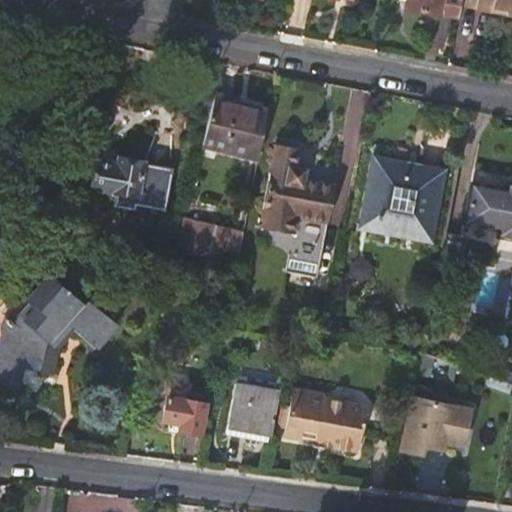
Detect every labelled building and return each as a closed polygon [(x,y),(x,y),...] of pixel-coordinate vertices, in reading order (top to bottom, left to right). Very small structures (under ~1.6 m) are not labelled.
[(406,0),(405,11),(458,22),(461,7),(462,0),(406,0)] [(508,18),(511,18),(511,0),(478,0),(476,11),(493,15),(494,10),(506,12),(508,18)] [(267,103),(215,93),(213,99),(266,109),(267,103)] [(266,109),(213,99),(202,143),(258,154),(266,109)] [(299,148),(275,143),(258,227),(292,234),(285,271),(316,278),(327,222),(328,219),(335,187),(335,184),(305,178),(306,168),(296,166),(299,148)] [(116,164),(96,160),(95,162),(92,186),(115,189),(113,204),(135,208),(136,203),(164,208),(171,165),(117,157),(116,164)] [(373,158),(360,227),(429,239),(441,170),(373,158)] [(511,189),(506,189),(471,182),(463,222),(499,229),(497,235),(511,238),(511,189)] [(243,229),(183,217),(175,250),(237,258),(243,229)] [(465,236),(446,233),(441,263),(460,267),(465,236)] [(50,265),(19,299),(28,307),(15,322),(2,317),(0,320),(0,325),(0,328),(8,336),(5,350),(0,349),(0,380),(6,382),(11,362),(47,371),(54,344),(50,340),(76,314),(99,335),(117,315),(89,289),(83,295),(50,265)] [(227,436),(271,444),(281,388),(238,380),(227,436)] [(359,444),(362,431),(367,404),(326,397),(327,394),(295,388),(286,433),(317,439),(318,437),(334,439),(338,447),(349,449),(353,442),(359,444)] [(178,428),(203,433),(209,402),(166,394),(161,418),(179,422),(178,428)] [(431,408),(426,433),(423,443),(444,448),(446,437),(460,440),(463,426),(467,426),(471,410),(432,400),(431,408)] [(393,409),(367,404),(362,431),(388,436),(393,409)] [(409,430),(426,433),(431,408),(414,405),(409,430)] [(316,443),(338,447),(334,439),(318,437),(317,439),(316,443)]
